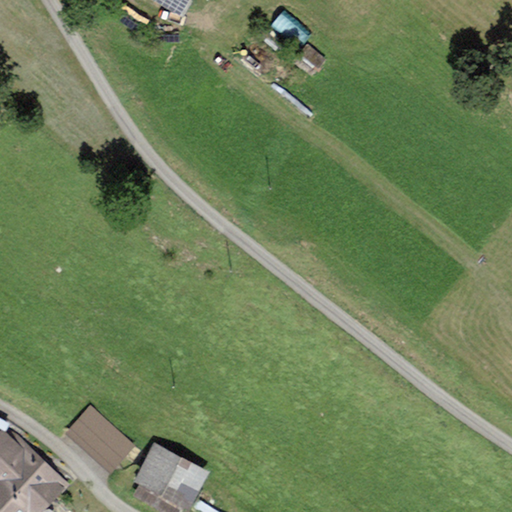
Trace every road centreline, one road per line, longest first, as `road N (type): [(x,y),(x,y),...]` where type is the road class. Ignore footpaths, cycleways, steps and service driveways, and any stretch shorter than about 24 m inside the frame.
road 1 (unclassified): [(47,0),(157,162),(213,215),(511,446)]
road 2 (unclassified): [(124,511),(30,426),(0,410)]
